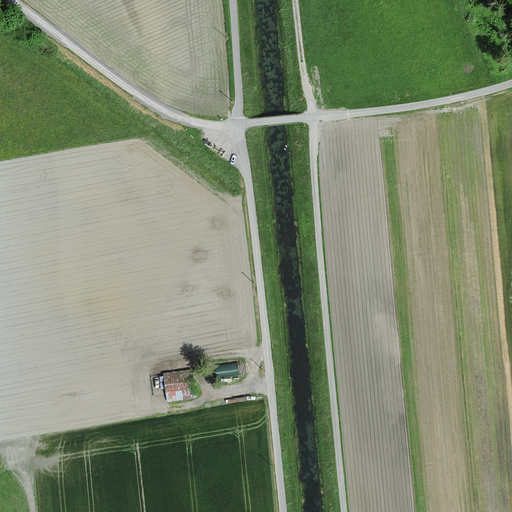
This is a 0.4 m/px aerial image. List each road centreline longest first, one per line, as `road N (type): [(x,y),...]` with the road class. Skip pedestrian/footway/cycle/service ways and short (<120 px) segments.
road 1 (unclassified): [(344,511),(313,117)]
road 2 (unclassified): [(238,124),(284,511)]
road 3 (unclassified): [(10,0),(169,113),(206,125),(238,124)]
road 4 (unclassified): [(511,82),(452,99),(313,117)]
road 5 (unclassified): [(232,0),(238,124)]
